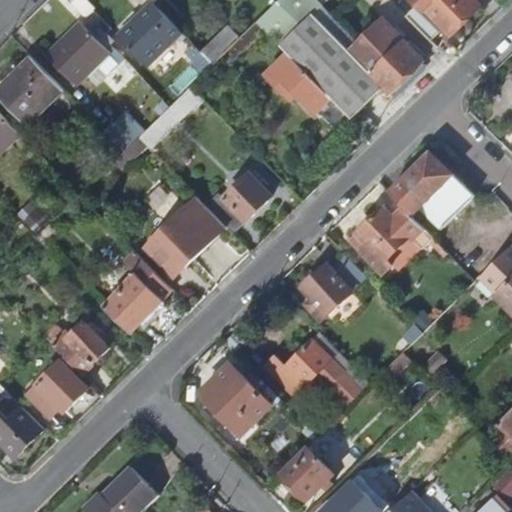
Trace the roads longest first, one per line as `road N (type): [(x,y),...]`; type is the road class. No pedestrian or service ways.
road 1 (unclassified): [(434,103),(140,389)]
road 2 (unclassified): [(140,389),(19,511)]
road 3 (unclassified): [(140,389),(259,511)]
